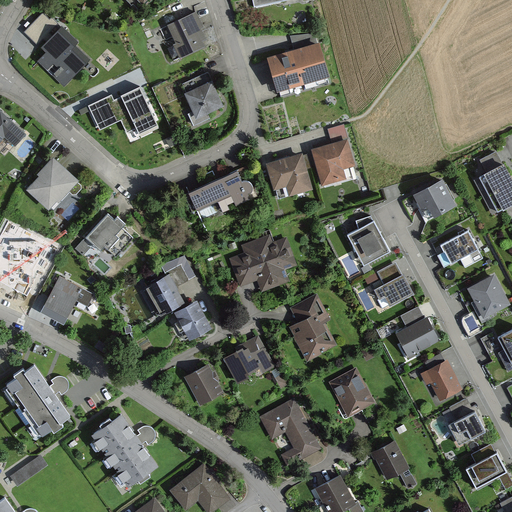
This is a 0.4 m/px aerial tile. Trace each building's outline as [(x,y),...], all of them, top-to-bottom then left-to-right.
[(42,13),(25,32),(40,46),(58,27),(42,13)] [(189,15),(165,26),(180,56),(203,45),(189,15)] [(45,52),(36,61),(63,87),(88,60),(71,45),(74,41),(59,28),(40,48),(45,52)] [(318,42),(315,31),(292,37),(295,48),(318,42)] [(319,42),(269,56),(278,88),(328,74),(319,42)] [(208,72),(184,83),(197,114),(222,103),(208,72)] [(152,125),(141,99),(128,105),(124,95),(112,100),(118,114),(119,113),(129,135),(152,125)] [(0,107),(0,140),(5,135),(15,144),(27,132),(0,107)] [(347,139),(315,148),(324,182),(345,177),(342,165),(354,161),(347,139)] [(301,153),(268,163),(275,186),(288,182),(290,190),(310,184),(301,153)] [(52,161),(23,190),(44,210),(72,181),(52,161)] [(481,175),(490,192),(511,180),(511,179),(503,163),(481,175)] [(237,169),(190,190),(197,207),(232,192),(236,202),(249,196),(246,190),(251,188),(247,180),(243,182),(237,169)] [(511,180),(490,192),(499,209),(511,202),(511,180)] [(439,181),(411,195),(425,220),(453,206),(439,181)] [(130,238),(105,215),(84,238),(110,260),(130,238)] [(372,221),(344,236),(360,265),(388,251),(372,221)] [(468,229),(441,243),(451,262),(478,247),(468,229)] [(24,248),(6,238),(0,248),(0,275),(8,279),(24,248)] [(245,253),(228,259),(237,284),(253,278),(258,290),(282,281),(278,269),(293,264),(284,240),(269,245),(267,238),(242,246),(245,253)] [(494,273),(469,286),(484,314),(508,301),(494,273)] [(164,275),(143,287),(158,313),(179,302),(164,275)] [(400,276),(377,288),(386,304),(408,293),(400,276)] [(79,291),(58,278),(41,307),(62,319),(79,291)] [(301,322),(290,328),(307,360),(334,345),(322,322),(328,319),(315,295),(293,306),(301,322)] [(193,300),(171,312),(185,338),(207,326),(193,300)] [(419,305),(401,316),(406,323),(423,313),(419,305)] [(423,319),(394,334),(405,356),(434,340),(423,319)] [(511,332),(501,338),(511,359),(511,332)] [(258,341),(222,358),(234,384),(270,367),(258,341)] [(68,414),(34,361),(3,381),(38,434),(68,414)] [(458,391),(443,362),(423,372),(438,401),(458,391)] [(205,365),(185,376),(200,403),(219,393),(205,365)] [(356,369),(330,382),(348,417),(374,404),(356,369)] [(316,450),(291,401),(260,416),(271,436),(283,430),(293,448),(281,454),(287,465),(316,450)] [(474,411),(446,426),(456,446),(484,431),(474,411)] [(153,467),(118,414),(88,433),(122,486),(153,467)] [(393,443),(372,453),(384,479),(405,469),(393,443)] [(493,454),(463,470),(472,487),(502,472),(493,454)] [(205,468),(172,491),(183,507),(196,499),(205,511),(208,511),(227,499),(205,468)] [(408,488),(418,484),(411,469),(401,473),(408,488)] [(507,487),(511,484),(511,479),(508,472),(501,476),(507,487)] [(338,476),(314,489),(326,511),(339,511),(353,505),(338,476)] [(499,511),(510,511),(511,511),(511,498),(497,506),(499,511)] [(14,511),(6,499),(0,502),(0,511),(14,511)] [(161,511),(153,500),(135,511),(161,511)]
